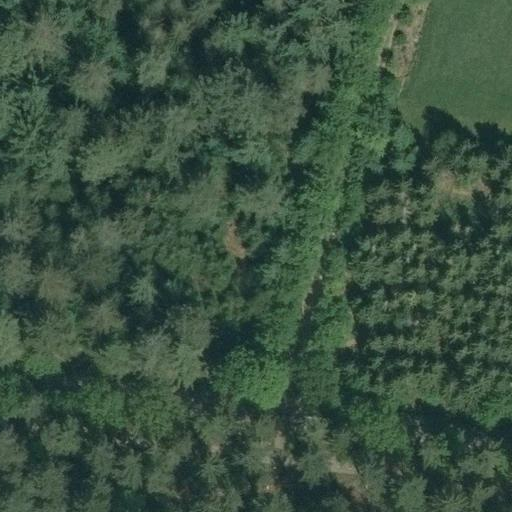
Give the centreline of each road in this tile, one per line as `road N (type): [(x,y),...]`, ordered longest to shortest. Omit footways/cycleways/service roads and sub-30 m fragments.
road 1 (tertiary): [(511,437),(0,378)]
road 2 (track): [(398,0),(277,410)]
